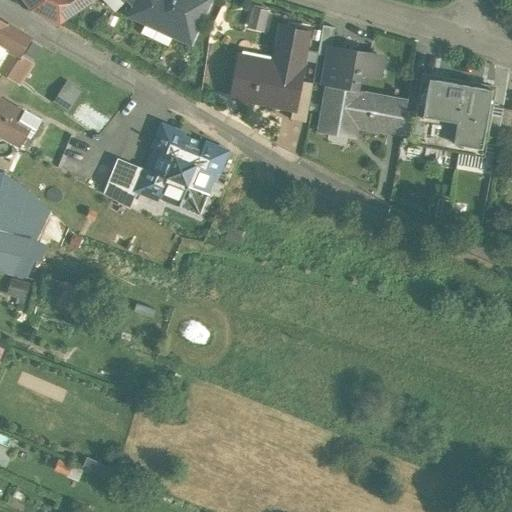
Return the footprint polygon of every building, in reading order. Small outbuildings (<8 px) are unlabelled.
[(44,0),(23,0),(31,9),(36,6),(36,5),(44,0)] [(44,0),(36,5),(36,6),(43,15),(58,24),(92,0),(44,0)] [(122,0),(131,8),(128,16),(145,23),(147,18),(146,18),(154,0),(122,0)] [(210,0),(154,0),(146,18),(147,18),(172,30),(170,35),(190,45),(210,0)] [(250,8),(249,29),(265,29),(266,9),(250,8)] [(31,39),(0,20),(0,57),(5,49),(7,50),(19,57),(20,56),(31,39)] [(334,28),(322,26),(317,54),(318,54),(329,56),(331,48),(334,28)] [(272,69),(239,62),(232,97),(292,109),(293,110),(299,81),(308,34),(280,28),(272,69)] [(331,48),(329,56),(324,86),(330,87),(331,86),(354,90),(357,73),(377,76),(380,57),(331,48)] [(19,57),(7,50),(2,57),(6,59),(2,66),(4,72),(20,83),(21,83),(33,65),(20,56),(19,57)] [(494,88),(423,76),(422,80),(416,114),(412,139),(483,151),(484,144),(489,114),(494,88)] [(422,80),(411,78),(407,100),(405,112),(416,114),(422,80)] [(299,81),(293,110),(292,109),(290,119),(305,122),(312,83),(299,81)] [(354,90),(331,86),(330,87),(324,125),(348,130),(347,136),(349,137),(351,126),(388,133),(389,125),(402,127),(405,112),(407,100),(405,99),(404,104),(363,97),(364,92),(354,90)] [(0,137),(16,145),(17,146),(25,150),(31,138),(36,138),(38,135),(41,130),(42,126),(42,121),(39,122),(40,120),(24,111),(21,116),(0,103),(0,137)] [(511,135),(511,110),(502,109),(501,116),(498,135),(511,137),(511,135)] [(501,116),(489,114),(484,144),(496,145),(498,135),(501,116)] [(143,168),(136,187),(181,206),(188,189),(205,196),(224,150),(161,125),(143,168)] [(143,168),(116,157),(101,193),(128,208),(136,187),(143,168)] [(1,177),(0,181),(0,232),(61,248),(67,229),(13,181),(1,177)] [(0,269),(15,275),(30,241),(0,234),(0,269)] [(89,291),(50,280),(41,308),(80,321),(89,291)] [(28,285),(17,282),(13,296),(17,298),(16,303),(22,305),(24,300),(28,285)] [(108,478),(111,466),(85,459),(82,471),(108,478)]
